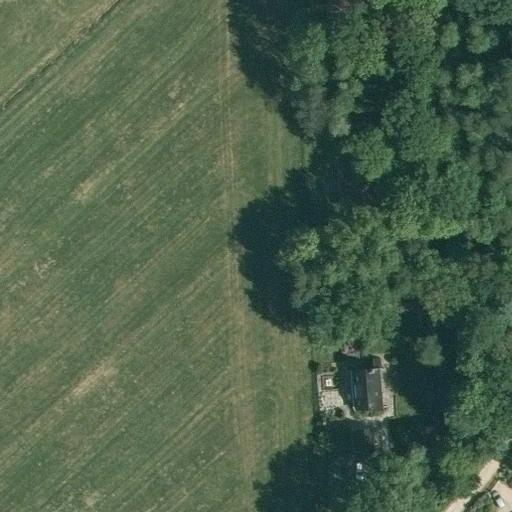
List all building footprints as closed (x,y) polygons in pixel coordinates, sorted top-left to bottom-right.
[(365,0),(329,0),(330,10),(339,9),(366,8),(365,0)] [(338,168),(340,208),(350,207),(377,206),(375,166),(348,167),(338,168)] [(323,263),(335,259),(333,249),(320,253),(323,263)] [(380,391),(381,391),(380,368),(379,358),(367,359),(368,371),(358,372),(359,386),(356,386),(358,409),(381,407),(380,391)] [(357,455),(375,454),(374,429),(356,430),(357,455)]
